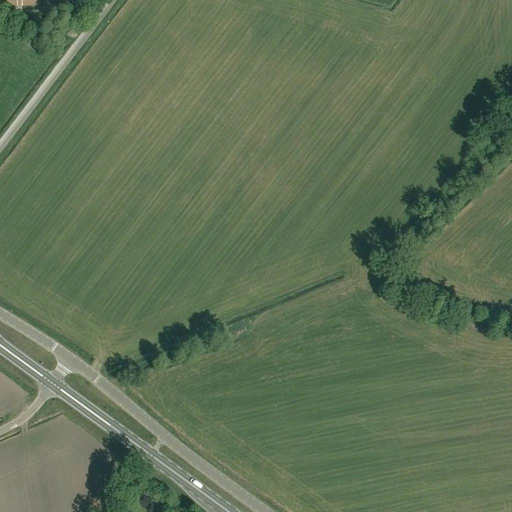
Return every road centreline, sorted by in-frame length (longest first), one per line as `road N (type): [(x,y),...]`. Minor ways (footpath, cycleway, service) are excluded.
road 1 (unclassified): [(265,511),(70,360)]
road 2 (primary): [(228,511),(54,384)]
road 3 (unclassified): [(0,149),(115,0)]
